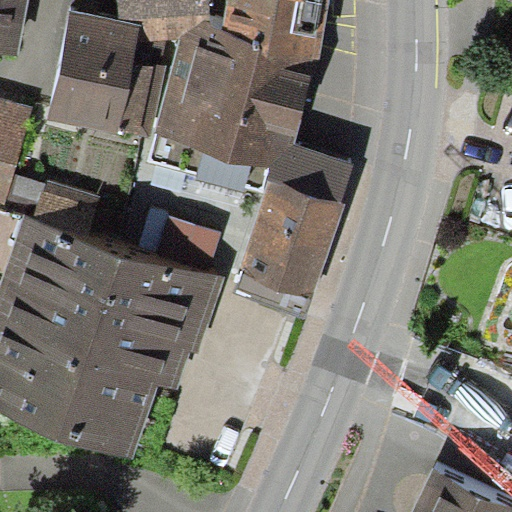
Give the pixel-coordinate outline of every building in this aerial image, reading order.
[(0,0),(0,36),(23,42),(31,0),(0,0)] [(130,0),(66,0),(44,101),(117,112),(151,120),(167,48),(133,40),(136,26),(141,2),(130,0)] [(130,0),(141,2),(136,26),(180,19),(202,2),(204,0),(130,0)] [(321,0),(222,0),(222,6),(319,19),(321,0)] [(222,6),(202,2),(180,19),(146,144),(255,174),(263,150),(268,152),(343,173),(353,141),(295,125),(319,19),(222,6)] [(22,97),(0,91),(0,183),(0,184),(22,97)] [(343,173),(268,152),(232,265),(303,287),(343,173)] [(216,265),(24,210),(0,292),(0,399),(124,435),(145,364),(184,375),(216,265)] [(511,511),(511,490),(425,447),(391,511),(511,511)]
